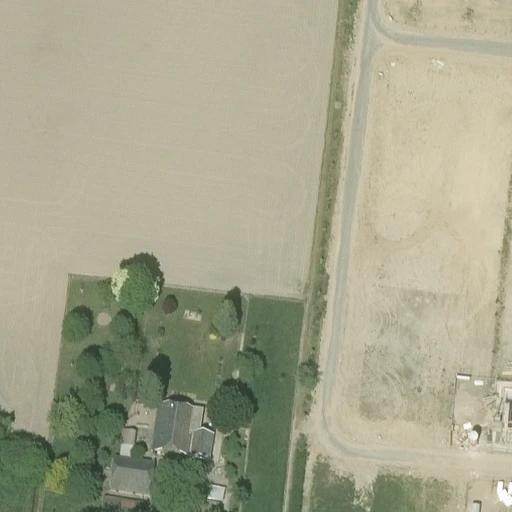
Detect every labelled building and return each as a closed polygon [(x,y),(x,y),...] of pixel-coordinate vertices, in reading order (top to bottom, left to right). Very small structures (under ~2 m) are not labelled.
[(388,92),(386,117),(431,122),(433,99),(444,100),(445,87),(419,84),(418,95),(388,92)] [(386,117),(383,140),(428,146),(431,122),(386,117)] [(473,138),(474,127),(465,126),(464,137),(473,138)] [(383,140),(380,164),(425,169),(428,146),(383,140)] [(425,169),(380,164),(377,189),(407,192),(406,204),(432,207),(433,194),(423,193),(425,169)] [(478,166),(467,165),(466,174),(477,175),(478,166)] [(376,218),(373,244),(385,245),(417,249),(419,233),(431,234),(433,211),(406,207),(404,221),(392,220),(376,218)] [(373,244),(370,270),(386,272),(398,273),(397,287),(424,290),(427,266),(415,265),(417,249),(385,245),(373,244)] [(511,313),(499,313),(498,326),(511,327),(511,313)] [(511,395),(503,395),(501,411),(510,412),(508,436),(511,436),(511,395)] [(158,408),(151,455),(209,463),(213,437),(193,434),(196,414),(158,408)] [(134,459),(136,433),(124,431),(121,458),(134,459)] [(143,497),(149,498),(154,464),(114,458),(109,492),(143,497)] [(321,476),(317,511),(354,511),(351,511),(354,479),(321,476)] [(438,511),(440,494),(426,493),(426,489),(416,488),(417,484),(413,484),(414,480),(398,479),(398,483),(395,482),(394,495),(390,495),(388,511),(438,511)] [(224,492),(208,489),(207,502),(222,504),(224,492)] [(511,511),(511,509),(500,509),(501,497),(460,493),(460,497),(455,497),(454,511),(511,511)] [(100,511),(141,511),(143,505),(103,498),(100,511)]
